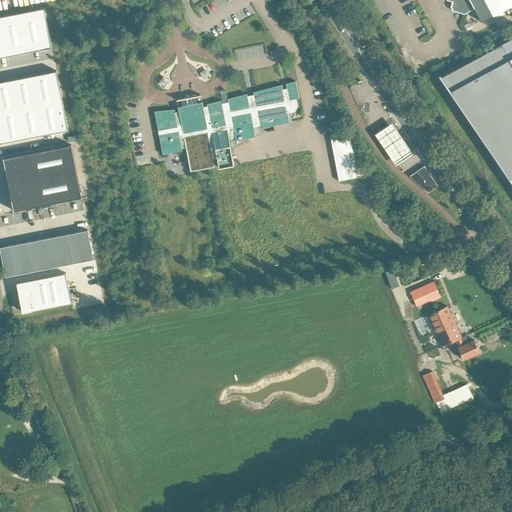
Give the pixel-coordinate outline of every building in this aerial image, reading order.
[(475,8),(470,0),(450,0),(453,1),(452,6),(451,7),(453,10),(464,13),(475,8)] [(511,0),(470,0),(475,8),(482,22),(511,6),(511,0)] [(45,8),(0,16),(0,57),(52,47),(45,8)] [(440,74),(439,75),(448,88),(492,154),(507,179),(509,178),(511,182),(511,38),(441,76),(440,74)] [(0,112),(63,100),(57,70),(0,81),(0,112)] [(254,92),(254,94),(248,96),(247,93),(228,98),(229,102),(222,103),(222,100),(207,104),(207,106),(203,107),(202,102),(193,104),(191,97),(186,98),(188,105),(178,106),(179,111),(175,112),(174,109),(155,111),(163,154),(182,150),(182,148),(186,147),(191,171),(215,166),(213,159),(218,158),(219,168),(234,165),(229,139),(235,137),(236,140),(255,136),(254,127),(260,125),(260,128),(289,122),(288,113),(295,111),(298,105),(297,99),(299,98),(296,81),(286,83),(287,88),(283,89),(282,84),(254,92)] [(0,143),(69,130),(63,100),(0,112),(0,143)] [(392,120),(375,131),(396,162),(413,151),(392,120)] [(358,177),(350,134),(331,138),(339,181),(358,177)] [(4,158),(9,184),(76,171),(71,144),(4,158)] [(438,186),(426,169),(424,166),(421,168),(411,175),(410,176),(428,192),(435,188),(438,186)] [(82,197),(76,171),(9,184),(14,210),(82,197)] [(88,229),(0,246),(0,247),(6,276),(94,259),(88,229)] [(23,312),(72,302),(66,272),(17,282),(23,312)] [(435,281),(411,292),(417,306),(441,295),(435,281)] [(461,337),(447,306),(426,316),(440,347),(452,341),(461,337)] [(464,344),(461,337),(452,341),(461,360),(480,351),(474,339),(464,344)] [(422,375),(434,403),(445,398),(433,370),(422,375)]
